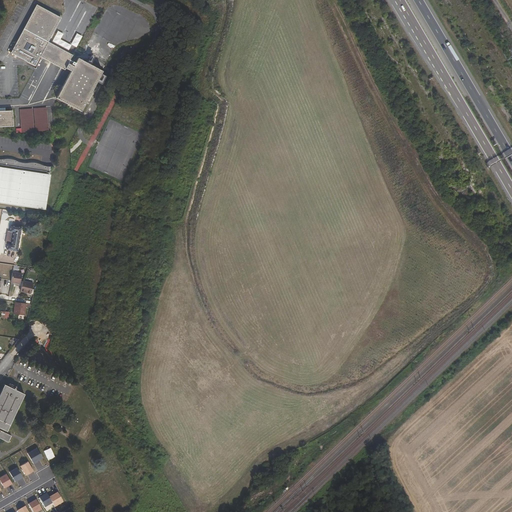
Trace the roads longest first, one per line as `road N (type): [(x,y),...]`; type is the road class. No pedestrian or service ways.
road 1 (trunk): [(398,0),(511,191)]
road 2 (trunk): [(511,157),(418,0)]
road 3 (track): [(332,0),(406,144)]
